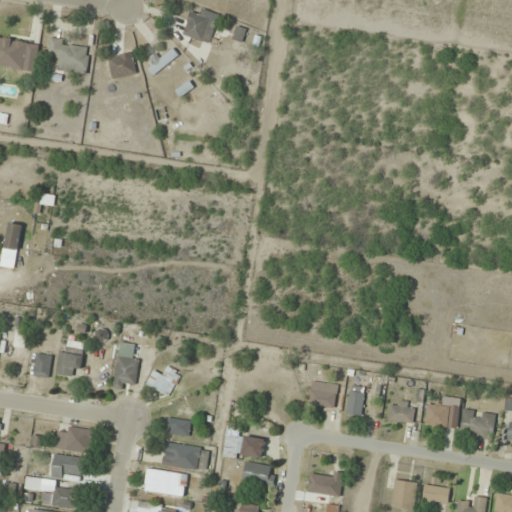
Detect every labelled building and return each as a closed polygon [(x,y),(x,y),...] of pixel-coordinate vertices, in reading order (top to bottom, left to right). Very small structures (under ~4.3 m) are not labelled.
[(220,16),(201,9),(198,16),(189,13),(182,34),(210,44),(220,16)] [(87,75),(91,45),(50,40),(48,56),(58,57),(56,71),(87,75)] [(0,54),(30,58),(32,47),(0,42),(0,54)] [(158,52),(143,62),(153,76),(180,56),(174,49),(162,58),(158,52)] [(137,74),(132,52),(108,58),(112,79),(137,74)] [(5,249),(18,251),(23,226),(10,224),(5,249)] [(106,341),(107,331),(97,329),(96,340),(106,341)] [(16,346),(23,346),(24,335),(16,334),(16,346)] [(73,369),(83,369),(83,343),(71,343),(71,351),(59,351),(59,375),(73,375),(73,369)] [(139,359),(134,358),(136,345),(120,343),(114,389),(123,390),(124,383),(136,384),(139,359)] [(49,378),(53,356),(37,354),(33,376),(49,378)] [(162,375),(155,370),(146,384),(167,397),(182,375),(168,366),(162,375)] [(335,406),(339,386),(314,382),(311,402),(335,406)] [(366,389),(351,386),(346,413),(361,416),(366,389)] [(388,418),(411,425),(417,406),(394,399),(388,418)] [(460,435),(493,439),(496,414),(463,410),(460,435)] [(190,436),(191,421),(169,419),(168,434),(190,436)] [(94,431),(59,426),(56,449),(90,454),(94,431)] [(224,455),(263,460),(266,437),(226,432),(224,455)] [(207,471),(209,449),(166,443),(163,465),(207,471)] [(52,475),(82,480),(86,460),(55,455),(52,475)] [(276,468),(247,462),(243,483),(273,488),(276,468)] [(184,497),(188,475),(149,469),(145,491),(184,497)] [(308,493),(333,496),(335,477),(310,474),(308,493)] [(26,488),(43,491),(45,480),(28,477),(26,488)] [(417,482),(395,480),(392,507),(414,509),(417,482)] [(423,502),(449,504),(450,487),(424,486),(423,502)] [(78,490),(55,487),(54,494),(44,493),(42,505),(76,509),(78,490)] [(494,511),(496,511),(511,511),(511,495),(498,493),(494,511)] [(470,496),(469,504),(459,503),(457,511),(485,511),(487,499),(470,496)] [(176,511),(177,507),(138,502),(137,511),(176,511)]
